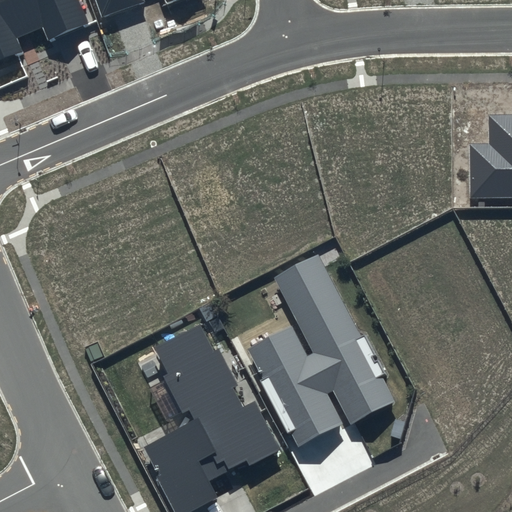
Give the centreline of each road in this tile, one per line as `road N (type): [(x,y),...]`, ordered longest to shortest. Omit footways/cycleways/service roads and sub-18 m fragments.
road 1 (residential): [(0,167),(298,40)]
road 2 (residential): [(298,40),(511,30)]
road 3 (residential): [(0,314),(67,467)]
